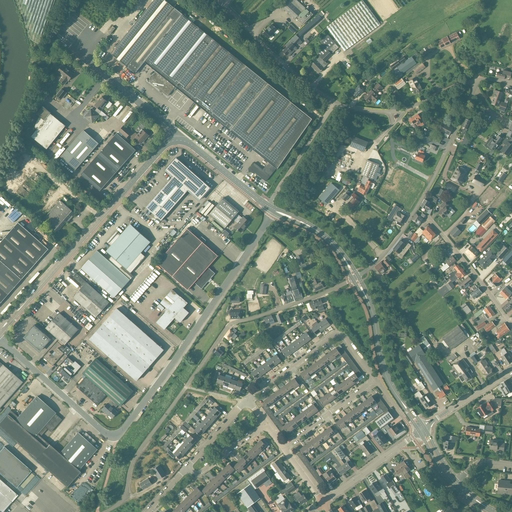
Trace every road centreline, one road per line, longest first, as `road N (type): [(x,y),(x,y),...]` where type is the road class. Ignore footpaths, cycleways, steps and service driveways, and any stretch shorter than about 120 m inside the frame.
road 1 (unclassified): [(0,341),(114,436),(272,212)]
road 2 (residential): [(106,511),(121,502),(136,455),(232,323),(351,280)]
road 3 (secondary): [(0,331),(176,140)]
road 4 (residential): [(359,277),(434,177),(476,81)]
road 5 (residential): [(375,379),(338,333),(247,399)]
road 6 (residential): [(334,103),(216,0)]
road 7 (residential): [(476,81),(396,111),(334,103)]
road 8 (residential): [(511,326),(428,218)]
road 9 (unclassified): [(176,140),(171,127),(81,54)]
road 10 (unclassified): [(334,103),(264,206)]
